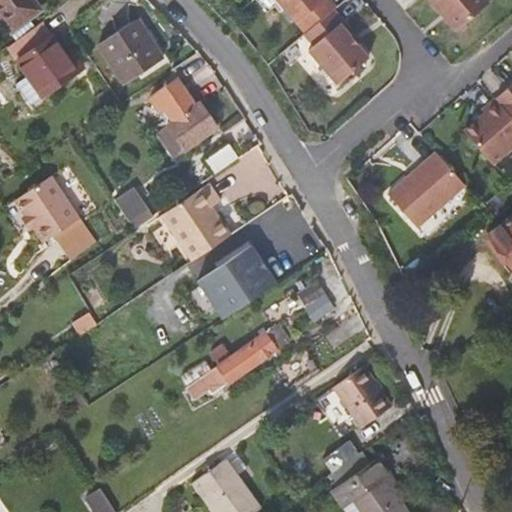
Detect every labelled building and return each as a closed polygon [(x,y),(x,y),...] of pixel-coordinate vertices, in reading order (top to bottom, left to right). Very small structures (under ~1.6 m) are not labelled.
[(22,0),(0,0),(0,17),(16,39),(39,22),(22,0)] [(269,0),(291,26),(321,0),(269,0)] [(332,10),(323,0),(321,0),(291,26),(300,37),(329,13),(332,10)] [(479,0),(422,0),(452,35),(485,7),(479,0)] [(329,13),(300,37),(310,49),(306,52),(334,86),(364,61),(336,28),(339,25),(329,13)] [(153,60),(124,22),(90,48),(119,88),(153,60)] [(70,80),(33,34),(0,58),(0,61),(37,106),(70,80)] [(180,76),(151,97),(168,121),(150,133),(140,139),(157,165),(186,145),(217,124),(201,100),(197,103),(180,76)] [(511,84),(491,103),(493,106),(508,123),(511,127),(511,84)] [(493,106),(491,103),(478,114),(480,117),(459,135),(488,168),(511,147),(511,127),(508,123),(493,106)] [(237,155),(226,139),(193,161),(204,177),(237,155)] [(446,173),(431,156),(382,198),(411,231),(460,189),(446,173)] [(76,219),(47,177),(12,201),(23,217),(20,219),(27,230),(30,227),(41,243),(76,219)] [(227,201),(215,183),(168,213),(198,259),(237,234),(220,206),(227,201)] [(130,189),(113,199),(128,222),(144,211),(130,189)] [(511,220),(487,240),(511,272),(511,220)] [(258,244),(204,279),(228,316),(282,282),(258,244)] [(105,283),(122,308),(138,298),(121,272),(105,283)] [(48,302),(0,332),(0,357),(28,340),(27,336),(57,317),(48,302)] [(253,320),(263,335),(277,326),(267,311),(253,320)] [(279,327),(215,369),(227,386),(290,344),(279,327)] [(375,361),(344,382),(372,422),(402,401),(375,361)] [(335,454),(344,468),(370,449),(361,436),(335,454)] [(236,452),(204,478),(230,511),(256,511),(273,498),(236,452)] [(351,505),(356,511),(404,511),(383,482),(390,477),(377,461),(329,495),(342,511),(351,505)]
